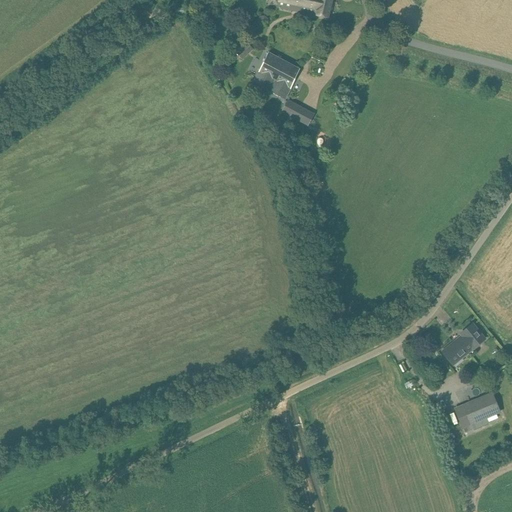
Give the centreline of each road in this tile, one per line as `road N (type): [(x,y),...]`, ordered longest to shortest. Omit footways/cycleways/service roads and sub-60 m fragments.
road 1 (unclassified): [(40,511),(389,347),(441,299),(511,200)]
road 2 (track): [(511,69),(398,38),(379,28),(366,0)]
